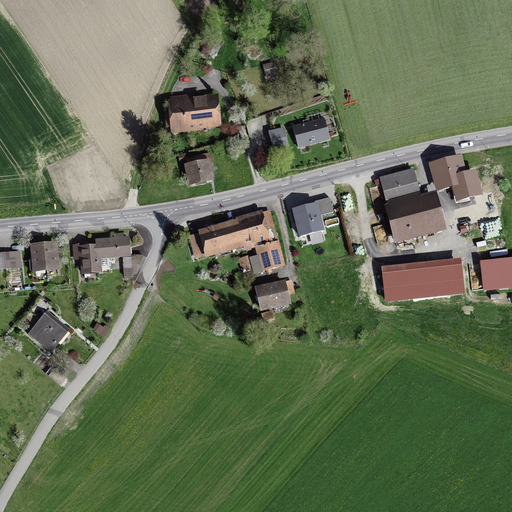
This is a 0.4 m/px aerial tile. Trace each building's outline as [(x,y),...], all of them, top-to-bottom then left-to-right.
[(272,64),(265,66),(267,76),(275,74),(272,64)] [(168,128),(217,122),(215,99),(194,102),(195,105),(185,106),(184,98),(171,99),(172,108),(173,115),(167,115),(168,128)] [(324,120),(284,131),(288,145),(297,143),(298,148),(329,139),(324,120)] [(274,149),(288,145),(284,131),(270,134),(274,149)] [(210,155),(187,160),(188,167),(187,167),(191,184),(210,180),(207,166),(212,164),(210,155)] [(459,160),(433,167),(438,189),(465,182),(459,160)] [(441,224),(434,201),(422,204),(413,171),(381,179),(398,241),(413,237),(411,232),(441,224)] [(316,205),(294,211),(300,237),(323,232),(319,216),(334,213),(330,198),(315,202),(316,205)] [(473,235),(502,232),(499,208),(470,211),(473,235)] [(246,222),(190,237),(194,252),(197,251),(198,257),(208,255),(252,243),(253,246),(269,242),(270,246),(257,250),(263,271),(283,266),(269,213),(245,219),(246,222)] [(97,241),(97,248),(98,259),(130,256),(129,239),(122,239),(122,235),(115,236),(115,240),(97,241)] [(57,269),(55,245),(33,247),(34,261),(29,261),(30,271),(57,269)] [(99,271),(98,259),(97,248),(82,249),(82,245),(74,246),(76,260),(83,259),(84,272),(99,271)] [(19,252),(4,254),(5,269),(20,268),(19,252)] [(511,260),(482,264),(485,290),(511,286),(511,260)] [(387,299),(462,291),(459,266),(385,274),(387,299)] [(262,310),(289,304),(284,283),(257,290),(262,310)] [(30,334),(51,352),(68,331),(47,314),(51,308),(41,300),(30,313),(40,321),(30,334)]
